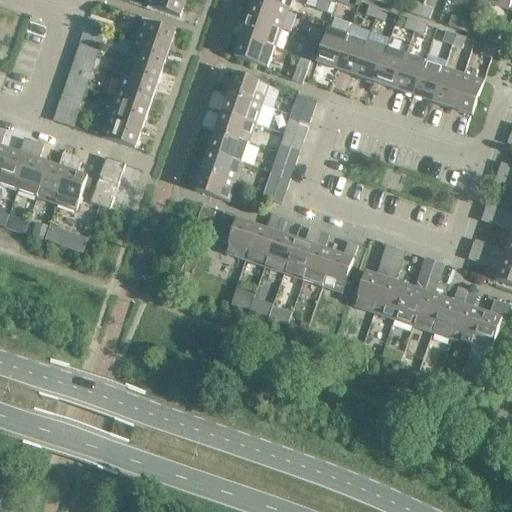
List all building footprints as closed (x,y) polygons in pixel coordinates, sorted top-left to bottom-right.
[(186,0),(148,0),(146,7),(180,19),(186,0)] [(288,12),(254,0),(247,20),(281,31),(288,12)] [(291,0),(254,0),(288,12),(291,0)] [(511,0),(489,0),(489,4),(508,11),(511,0)] [(330,5),(320,1),(317,10),(327,14),(330,5)] [(410,14),(419,17),(423,8),(413,4),(410,14)] [(379,10),(369,7),(366,17),(375,20),(379,10)] [(432,11),(423,8),(419,17),(428,21),(432,11)] [(388,13),(379,10),(375,20),(385,23),(388,13)] [(449,28),(458,31),(461,21),(452,18),(449,28)] [(98,24),(89,20),(86,30),(95,34),(98,24)] [(281,31),(247,20),(241,39),(275,50),(281,31)] [(417,23),(408,20),(405,30),(414,33),(417,23)] [(470,24),(461,21),(458,31),(467,34),(470,24)] [(141,22),(134,42),(168,53),(175,33),(141,22)] [(426,27),(417,23),(414,33),(423,36),(426,27)] [(107,27),(98,24),(95,34),(104,37),(107,27)] [(104,37),(95,34),(86,30),(81,45),(99,51),(104,37)] [(348,37),(328,30),(316,64),(336,71),(348,37)] [(310,31),(307,40),(317,43),(320,34),(310,31)] [(490,31),(487,41),(496,44),(500,34),(490,31)] [(456,37),(447,33),(443,43),(453,46),(456,37)] [(367,43),(348,37),(336,71),(356,77),(367,43)] [(465,40),(456,37),(453,46),(462,50),(465,40)] [(275,50),(241,39),(234,59),(268,70),(275,50)] [(317,43),(307,40),(304,49),(314,52),(317,43)] [(168,53),(134,42),(128,61),(161,72),(168,53)] [(387,50),(367,43),(356,77),(375,84),(387,50)] [(494,50),(485,46),(482,56),(491,59),(494,50)] [(406,57),(387,50),(375,84),(394,90),(406,57)] [(425,63),(406,57),(394,90),(414,97),(425,63)] [(85,62),(76,59),(72,69),(81,72),(85,62)] [(161,72),(128,61),(121,80),(155,92),(161,72)] [(94,65),(85,62),(81,72),(91,75),(94,65)] [(445,70),(425,63),(414,97),(433,104),(445,70)] [(294,78),(304,82),(307,72),(297,69),(294,78)] [(464,76),(445,70),(433,104),(452,110),(464,76)] [(235,75),(228,95),(262,107),(269,87),(235,75)] [(484,83),(464,76),(452,110),(472,117),(484,83)] [(155,92),(121,80),(115,100),(148,111),(155,92)] [(262,107),(228,95),(221,114),(255,126),(262,107)] [(72,101),(62,98),(59,108),(68,111),(72,101)] [(148,111),(115,100),(108,119),(142,130),(148,111)] [(81,104),(72,101),(68,111),(78,114),(81,104)] [(293,112),(290,122),(276,160),(271,175),(290,181),(312,118),(293,112)] [(255,126),(221,114),(215,134),(249,145),(255,126)] [(142,130),(108,119),(101,139),(135,150),(142,130)] [(249,145),(215,134),(208,153),(242,165),(249,145)] [(21,151),(31,155),(34,145),(25,141),(21,151)] [(43,148),(34,145),(31,155),(40,158),(43,148)] [(0,180),(10,152),(0,148),(0,180)] [(29,159),(10,152),(0,180),(0,186),(18,193),(29,159)] [(242,165),(208,153),(202,172),(235,184),(242,165)] [(60,164),(69,168),(73,158),(63,155),(60,164)] [(82,161),(73,158),(69,168),(78,171),(82,161)] [(49,165),(29,159),(18,193),(37,199),(49,165)] [(125,166),(106,159),(90,205),(96,207),(110,211),(125,166)] [(68,172),(49,165),(37,199),(56,206),(68,172)] [(88,179),(68,172),(56,206),(76,213),(88,179)] [(235,184),(202,172),(195,192),(229,204),(235,184)] [(263,199),(266,200),(272,202),(276,192),(266,189),(263,199)] [(285,195),(276,192),(272,202),(282,205),(285,195)] [(0,209),(0,226),(5,229),(10,213),(0,209)] [(215,214),(202,209),(194,233),(207,238),(215,214)] [(511,211),(505,209),(502,219),(511,222),(511,220),(511,211)] [(224,214),(223,217),(219,230),(232,235),(225,255),(245,262),(257,228),(237,222),(239,218),(224,214)] [(281,221),(272,218),(268,227),(277,231),(281,221)] [(511,222),(502,219),(499,228),(508,231),(511,222)] [(19,220),(15,232),(24,235),(28,224),(19,220)] [(290,224),(281,221),(277,231),(287,234),(290,224)] [(35,227),(32,237),(44,242),(47,231),(35,227)] [(276,235),(257,228),(245,262),(264,268),(276,235)] [(307,241),(316,244),(319,234),(310,231),(307,241)] [(329,237),(319,234),(316,244),(325,247),(329,237)] [(295,241),(276,235),(264,268),(284,275),(295,241)] [(71,236),(66,249),(83,254),(88,241),(71,236)] [(315,248),(295,241),(284,275),(303,282),(315,248)] [(511,243),(509,243),(503,262),(511,265),(511,243)] [(358,247),(348,244),(345,254),(354,257),(358,247)] [(334,255),(315,248),(303,282),(322,288),(334,255)] [(492,248),(489,257),(498,261),(502,251),(492,248)] [(354,261),(334,255),(322,288),(342,295),(354,261)] [(498,261),(489,257),(485,267),(495,270),(498,261)] [(435,263),(426,260),(417,286),(426,290),(435,263)] [(511,265),(503,262),(496,282),(511,287),(511,265)] [(444,266),(435,263),(426,290),(424,294),(413,328),(432,335),(444,301),(433,297),(438,284),(444,266)] [(381,264),(376,278),(366,274),(354,308),(374,315),(386,281),(387,277),(391,267),(381,264)] [(400,270),(391,267),(387,277),(396,280),(400,270)] [(405,288),(386,281),(374,315),(393,321),(405,288)] [(424,294),(405,288),(393,321),(413,328),(424,294)] [(236,290),(230,308),(248,314),(254,296),(236,290)] [(455,300),(464,303),(468,293),(459,290),(455,300)] [(477,297),(468,293),(464,303),(474,306),(477,297)] [(463,307),(444,301),(432,335),(451,341),(463,307)] [(497,303),(493,313),(492,317),(482,314),(471,348),(491,354),(499,329),(503,330),(511,308),(497,303)] [(482,314),(463,307),(451,341),(471,348),(482,314)] [(283,311),(278,324),(287,327),(292,314),(283,311)] [(301,322),(299,330),(306,332),(309,324),(301,322)] [(441,373),(439,379),(447,382),(449,375),(441,373)] [(476,379),(472,390),(481,393),(485,382),(476,379)]
